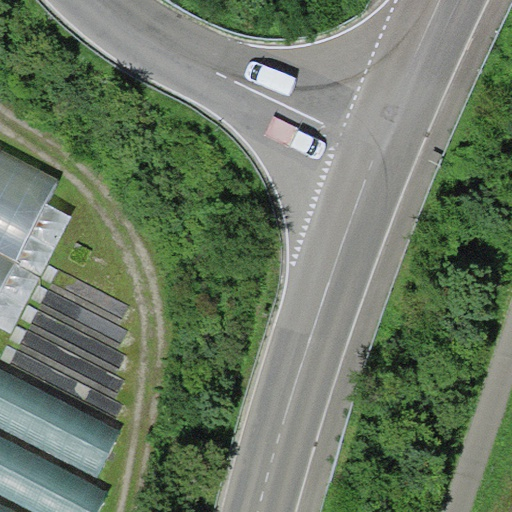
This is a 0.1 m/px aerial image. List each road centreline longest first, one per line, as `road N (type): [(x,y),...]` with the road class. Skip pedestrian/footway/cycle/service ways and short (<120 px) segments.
road 1 (secondary): [(259,511),(282,419),(375,161)]
road 2 (unclassified): [(102,0),(139,31),(375,161)]
road 3 (secondary): [(375,161),(453,0)]
